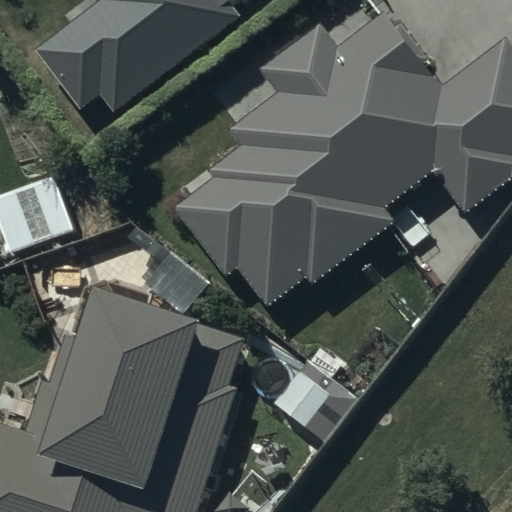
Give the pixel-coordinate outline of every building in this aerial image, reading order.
[(100,0),(110,12),(45,62),(88,119),(110,103),(124,121),(248,28),(238,15),(257,0),(100,0)] [(221,186),(181,214),(233,286),(246,277),(273,316),(312,289),(316,294),(401,233),(391,218),(443,180),(473,223),(511,195),(511,50),(449,96),(395,20),(344,56),(328,34),(268,77),(287,103),(235,139),(248,158),(217,180),(221,186)] [(58,182),(0,203),(0,216),(16,262),(79,239),(58,182)] [(0,427),(0,511),(205,511),(241,401),(236,400),(253,348),(161,318),(164,309),(118,294),(94,303),(82,348),(89,351),(87,359),(71,354),(60,392),(50,389),(36,439),(0,427)] [(303,376),(277,410),(324,446),(350,413),(303,376)]
